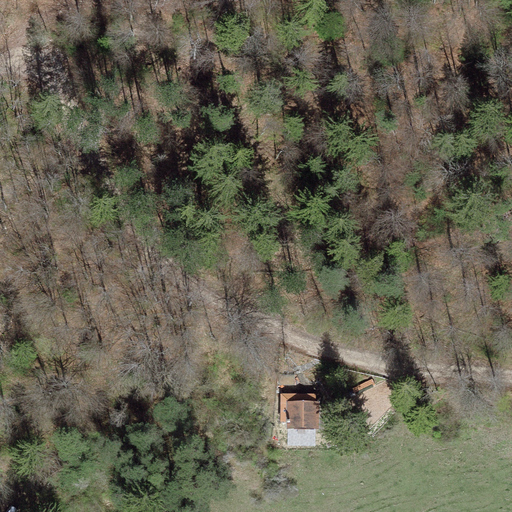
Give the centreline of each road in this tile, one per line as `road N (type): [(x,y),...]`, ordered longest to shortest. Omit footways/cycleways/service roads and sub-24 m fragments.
road 1 (track): [(511,381),(321,363),(199,292),(149,247),(36,65)]
road 2 (track): [(36,65),(34,34),(44,19),(68,9),(188,0)]
